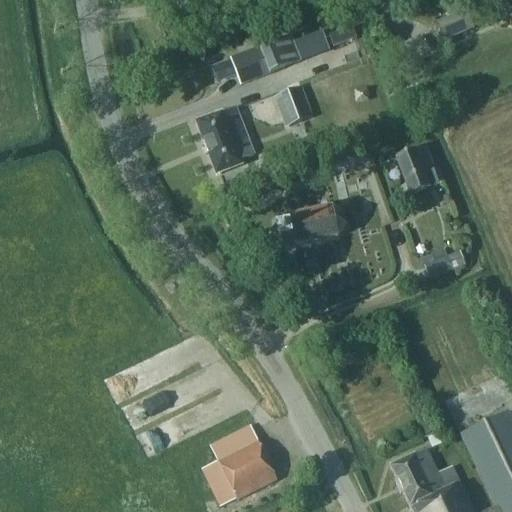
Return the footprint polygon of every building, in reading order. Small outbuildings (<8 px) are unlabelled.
[(435,27),(442,44),(474,30),(466,13),(435,27)] [(355,41),(351,30),(329,38),(333,49),(355,41)] [(299,64),(289,39),(230,61),(240,86),(299,64)] [(301,90),(278,98),(288,127),(311,119),(301,90)] [(235,110),(195,125),(216,176),(243,166),(241,162),(255,157),(235,110)] [(360,140),(350,145),(355,155),(365,150),(360,140)] [(302,163),(312,159),(305,144),(296,148),(302,163)] [(395,159),(410,197),(429,190),(424,177),(429,175),(433,187),(443,184),(438,171),(434,172),(425,148),(395,159)] [(279,243),(280,242),(281,252),(337,241),(339,239),(346,231),(346,229),(344,219),(343,217),(334,211),(332,211),(276,222),(277,231),(279,243)] [(424,265),(429,280),(467,266),(461,251),(424,265)] [(402,495),(409,511),(511,511),(511,423),(508,414),(460,437),(495,509),(487,511),(472,511),(452,470),(438,476),(427,453),(414,459),(414,458),(389,469),(397,485),(395,486),(400,496),(402,495)] [(423,428),(426,436),(433,433),(429,425),(423,428)] [(258,445),(250,429),(210,449),(217,464),(201,472),(219,509),(236,501),(236,502),(278,482),(259,445),(258,445)] [(431,449),(440,446),(436,436),(427,439),(431,449)]
